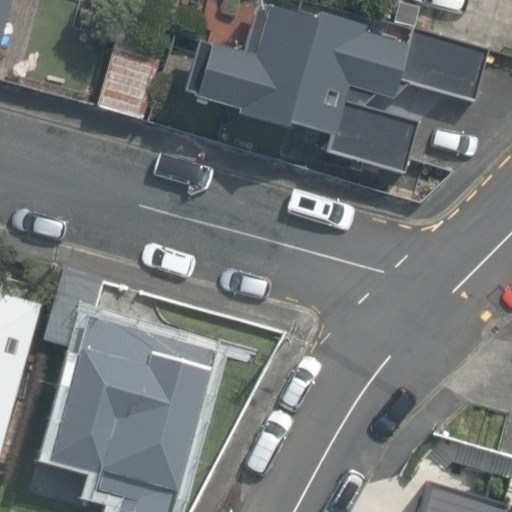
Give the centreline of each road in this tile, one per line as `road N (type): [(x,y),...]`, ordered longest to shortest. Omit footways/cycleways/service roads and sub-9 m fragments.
road 1 (residential): [(0,172),(396,279),(439,305)]
road 2 (residential): [(292,511),(328,448),(439,305)]
